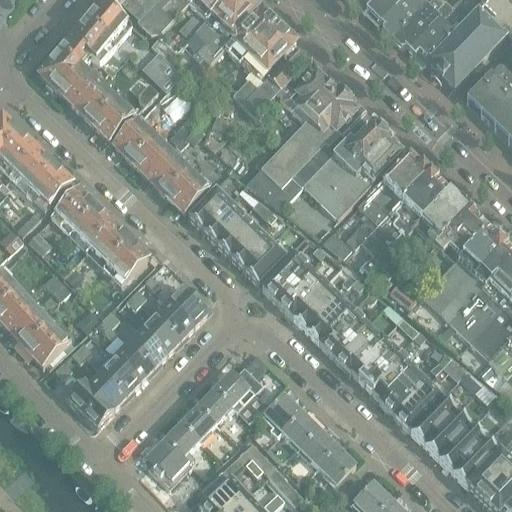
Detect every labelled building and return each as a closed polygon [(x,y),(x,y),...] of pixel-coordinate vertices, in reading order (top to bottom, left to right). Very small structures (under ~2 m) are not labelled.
[(106,0),(109,2),(118,10),(127,0),(106,0)] [(127,0),(118,10),(119,10),(122,9),(138,25),(162,0),(127,0)] [(194,1),(195,0),(162,0),(138,25),(139,26),(137,28),(151,41),(158,41),(190,8),(195,2),(194,1)] [(207,25),(231,0),(195,0),(194,1),(195,2),(190,8),(207,25)] [(225,55),(231,48),(227,44),(255,14),(257,14),(257,8),(255,8),(246,0),(231,0),(207,25),(208,25),(203,30),(203,29),(195,38),(207,49),(193,63),(199,70),(203,66),(209,71),(225,55)] [(382,0),(354,0),(352,2),(357,6),(354,9),(364,19),(382,0)] [(381,30),(409,0),(382,0),(364,19),(378,32),(381,30)] [(393,46),(426,12),(419,4),(422,0),(409,0),(381,30),(385,34),(382,36),(393,46)] [(511,42),(511,0),(495,0),(485,11),(484,10),(455,40),(427,68),(435,76),(434,77),(445,88),(446,87),(454,95),(509,40),(511,42)] [(436,2),(426,12),(393,46),(400,54),(404,54),(405,53),(409,58),(452,14),(445,7),(443,9),(436,2)] [(455,40),(484,10),(475,2),(465,11),(460,7),(452,15),(452,14),(409,58),(413,62),(411,64),(421,74),(427,68),(455,40)] [(131,33),(127,30),(102,8),(87,26),(116,51),(131,33)] [(231,48),(225,55),(240,69),(241,67),(278,30),(263,15),(231,48)] [(193,20),(179,35),(188,44),(195,38),(203,29),(193,20)] [(104,65),(116,51),(87,26),(75,40),(104,65)] [(241,109),(269,81),(266,78),(296,48),(278,30),(241,67),(252,78),(246,83),(248,85),(233,101),(235,103),(233,106),(240,109),(240,108),(241,109)] [(163,63),(152,51),(137,39),(132,45),(139,51),(140,51),(154,63),(152,65),(156,69),(158,67),(159,68),(163,63)] [(100,71),(104,65),(75,40),(61,56),(81,74),(86,69),(91,63),(100,71)] [(152,51),(163,63),(167,66),(175,58),(159,43),(152,51)] [(60,98),(81,74),(61,56),(40,80),(60,98)] [(511,60),(467,107),(511,151),(511,60)] [(269,81),(241,109),(242,110),(242,111),(254,122),(276,98),(282,104),(280,106),(304,130),(340,92),(339,91),(336,94),(317,76),(296,96),(293,93),(288,88),(299,77),(286,64),(269,81)] [(107,71),(104,74),(111,81),(114,78),(107,71)] [(76,115),(98,91),(81,74),(60,98),(76,115)] [(174,74),(165,83),(172,91),(181,82),(174,74)] [(149,89),(138,101),(139,109),(144,113),(158,98),(149,89)] [(92,130),(114,106),(98,91),(76,115),(92,130)] [(261,174),(245,191),(279,216),(301,194),(302,193),(303,193),(347,146),(337,136),(351,121),(361,112),(351,103),(340,92),(304,130),(302,131),(301,133),(261,174)] [(114,106),(92,130),(109,147),(132,124),(114,106)] [(223,106),(219,114),(230,118),(233,111),(223,106)] [(195,116),(169,144),(181,156),(189,146),(185,142),(195,131),(202,123),(195,116)] [(217,120),(208,137),(220,142),(228,125),(217,120)] [(0,159),(19,140),(2,123),(0,125),(0,159)] [(295,127),(255,168),(261,174),(301,133),(295,127)] [(347,146),(303,193),(337,226),(403,158),(392,147),(393,146),(373,127),(358,142),(355,139),(351,142),(347,146)] [(134,171),(157,147),(137,128),(114,152),(134,171)] [(185,142),(189,146),(193,150),(203,139),(195,131),(185,142)] [(0,169),(13,182),(37,157),(19,140),(0,159),(0,169)] [(149,186),(171,162),(157,147),(134,171),(149,186)] [(29,198),(53,173),(37,157),(13,182),(29,198)] [(171,162),(149,186),(166,203),(189,179),(193,174),(185,166),(184,167),(175,158),(171,162)] [(384,187),(358,215),(367,224),(359,232),(369,241),(377,233),(386,223),(429,180),(409,161),(408,163),(384,187)] [(53,173),(29,198),(39,207),(36,210),(44,218),(47,215),(71,190),(53,173)] [(189,179),(166,203),(185,220),(208,197),(189,179)] [(369,241),(360,250),(373,263),(367,269),(366,268),(361,273),(368,280),(381,292),(394,279),(382,267),(415,233),(448,198),(429,180),(386,223),(377,233),(369,241)] [(0,189),(0,192),(5,198),(9,195),(2,188),(0,189)] [(215,195),(188,223),(196,231),(203,237),(230,210),(215,195)] [(72,238),(95,213),(78,196),(54,221),(72,238)] [(448,198),(415,233),(434,251),(467,217),(448,198)] [(230,210),(203,237),(216,251),(244,223),(230,210)] [(89,255),(113,230),(95,213),(72,238),(89,255)] [(461,263),(487,236),(467,217),(434,251),(454,270),(461,263)] [(23,242),(40,224),(34,218),(16,236),(23,242)] [(279,225),(273,220),(267,226),(273,232),(279,225)] [(244,223),(216,251),(230,264),(257,236),(244,223)] [(106,271),(130,246),(113,230),(89,255),(106,271)] [(450,330),(511,265),(511,255),(509,253),(507,255),(495,244),(498,241),(491,234),(488,237),(487,236),(461,263),(454,270),(422,304),(450,330)] [(0,246),(0,247),(9,257),(10,259),(23,248),(20,245),(11,236),(0,246)] [(257,236),(230,264),(244,277),(271,250),(257,236)] [(52,251),(37,237),(28,247),(43,261),(52,251)] [(323,250),(343,266),(352,256),(334,238),(323,250)] [(130,246),(106,271),(125,290),(149,265),(130,246)] [(271,250),(244,277),(258,292),(285,264),(271,250)] [(317,254),(312,258),(320,266),(325,260),(317,254)] [(290,267),(262,295),(278,310),(305,282),(310,276),(295,261),(290,267)] [(469,348),(511,304),(511,265),(450,330),(469,348)] [(75,275),(65,284),(74,293),(83,283),(75,275)] [(305,282),(278,310),(292,324),(320,296),(325,290),(310,276),(305,282)] [(0,314),(17,298),(0,279),(0,314)] [(53,298),(62,289),(53,280),(44,289),(53,298)] [(151,282),(145,288),(153,297),(159,290),(151,282)] [(352,288),(347,282),(341,289),(346,294),(352,288)] [(356,286),(351,291),(359,298),(364,292),(356,286)] [(62,289),(53,298),(61,306),(70,298),(62,289)] [(320,296),(292,324),(306,337),(333,309),(339,304),(325,290),(320,296)] [(390,298),(410,315),(417,306),(397,290),(390,298)] [(179,292),(165,307),(194,335),(208,320),(179,292)] [(137,296),(131,302),(140,310),(146,304),(137,296)] [(0,328),(10,339),(34,316),(17,298),(0,314),(0,328)] [(370,310),(377,303),(371,298),(363,306),(367,310),(370,310)] [(131,302),(126,308),(135,316),(140,310),(131,302)] [(333,309),(306,337),(320,351),(347,323),(353,317),(339,304),(333,309)] [(488,367),(511,342),(511,304),(469,348),(488,367)] [(165,307),(152,321),(181,349),(194,335),(165,307)] [(25,355),(50,333),(34,316),(10,339),(25,355)] [(77,328),(88,339),(101,327),(91,316),(77,328)] [(347,323),(320,351),(335,365),(362,337),(367,332),(353,317),(347,323)] [(107,320),(102,326),(111,335),(116,329),(119,326),(110,318),(107,320)] [(395,318),(390,323),(397,330),(403,324),(395,318)] [(152,321),(138,335),(167,363),(181,349),(152,321)] [(403,324),(397,330),(403,336),(410,330),(403,324)] [(102,326),(96,332),(105,341),(111,335),(102,326)] [(362,337),(335,365),(349,379),(376,351),(380,347),(382,346),(367,332),(362,337)] [(448,332),(438,343),(444,348),(454,337),(448,332)] [(50,333),(25,355),(42,374),(66,351),(50,333)] [(138,335),(125,349),(154,377),(167,363),(138,335)] [(419,338),(413,344),(420,350),(426,344),(419,338)] [(506,387),(511,380),(511,342),(488,367),(487,368),(506,387)] [(349,380),(348,381),(363,396),(392,366),(396,362),(380,347),(376,351),(349,379),(349,380)] [(125,349),(112,363),(115,366),(140,391),(154,377),(125,349)] [(83,350),(77,355),(86,364),(92,359),(83,350)] [(77,355),(71,361),(80,370),(86,364),(77,355)] [(392,366),(363,396),(379,411),(379,410),(380,409),(407,381),(413,376),(417,372),(401,357),(396,362),(392,366)] [(445,360),(439,369),(443,372),(451,365),(445,360)] [(115,366),(102,380),(127,405),(140,391),(115,366)] [(72,377),(64,368),(55,377),(63,385),(72,377)] [(487,370),(479,378),(485,384),(493,375),(487,370)] [(231,378),(214,396),(232,414),(237,418),(262,392),(244,374),(236,383),(231,378)] [(407,381),(380,409),(395,424),(422,396),(427,390),(413,376),(407,381)] [(467,378),(460,385),(466,390),(473,383),(467,378)] [(102,380),(88,393),(114,418),(127,405),(102,380)] [(81,386),(65,403),(99,435),(104,430),(114,419),(114,418),(88,393),(85,390),(81,386)] [(422,396),(395,424),(409,438),(436,410),(442,404),(427,390),(422,396)] [(216,430),(232,414),(214,396),(198,412),(216,430)] [(283,401),(263,421),(274,432),(269,437),(276,444),(281,438),(301,418),(283,401)] [(436,410),(409,438),(424,452),(451,424),(456,419),(442,404),(436,410)] [(496,407),(488,415),(502,429),(510,420),(496,407)] [(199,447),(216,430),(198,412),(181,430),(199,447)] [(299,456),(319,436),(301,418),(281,438),(299,456)] [(451,424),(424,452),(438,466),(466,438),(470,434),(471,433),(456,419),(451,424)] [(189,458),(199,447),(181,430),(164,447),(188,470),(194,463),(189,458)] [(438,466),(438,467),(451,480),(452,481),(459,474),(485,448),(484,447),(470,434),(466,438),(438,466)] [(317,473),(336,453),(319,436),(299,456),(317,473)] [(153,469),(147,475),(169,496),(191,473),(188,470),(183,464),(164,447),(148,464),(153,469)] [(459,474),(452,481),(467,495),(474,488),(499,462),(485,448),(459,474)] [(251,450),(243,458),(251,465),(251,466),(254,468),(262,461),(251,450)] [(336,452),(317,473),(335,491),(333,494),(341,502),(358,485),(350,477),(355,472),(336,452)] [(243,458),(234,467),(241,474),(251,465),(243,458)] [(262,461),(254,468),(262,477),(265,480),(272,472),(262,461)] [(467,495),(481,510),(488,502),(503,487),(511,477),(511,474),(499,462),(474,488),(467,495)] [(251,466),(245,471),(256,483),(262,477),(254,468),(251,466)] [(234,467),(223,477),(230,484),(241,474),(234,467)] [(272,472),(265,480),(268,483),(274,490),(282,482),(272,472)] [(223,477),(212,487),(220,495),(230,484),(223,477)] [(488,502),(481,510),(483,511),(507,511),(511,507),(511,477),(503,487),(488,502)] [(230,486),(202,511),(237,511),(248,503),(252,500),(235,482),(230,486)] [(282,482),(274,490),(284,500),(292,493),(282,482)] [(356,511),(384,511),(391,506),(373,488),(368,493),(359,485),(358,485),(341,502),(351,511),(353,509),(356,511)] [(212,487),(201,497),(209,505),(220,495),(212,487)] [(292,493),(284,500),(295,511),(298,508),(303,504),(292,493)] [(194,497),(183,507),(187,511),(194,511),(202,505),(194,497)] [(276,500),(270,506),(275,511),(279,511),(283,508),(284,508),(277,500),(276,500)] [(256,511),(248,503),(237,511),(256,511)]
